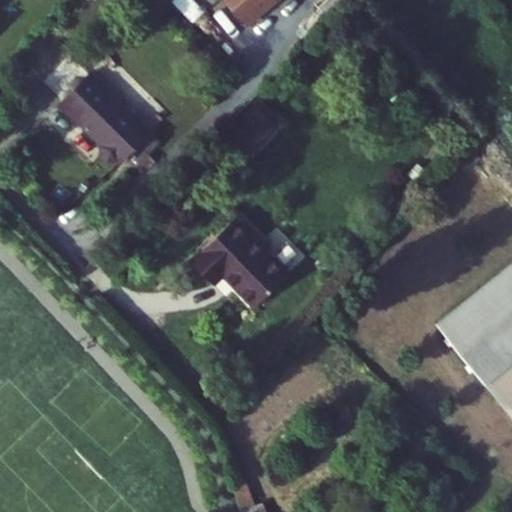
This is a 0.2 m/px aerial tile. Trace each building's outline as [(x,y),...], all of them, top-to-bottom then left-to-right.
[(224,0),(220,4),(249,37),(272,17),(271,16),(275,12),(276,13),(291,0),(224,0)] [(57,114),(97,155),(97,165),(104,172),(113,171),(115,173),(147,142),(88,83),(57,114)] [(244,166),(278,131),(257,110),(223,144),(244,166)] [(267,257),(270,254),(237,221),(192,267),(215,291),(225,282),(228,285),(228,281),(239,291),(236,293),(256,313),(289,279),(267,257)] [(511,273),(437,332),(511,427),(511,273)]
